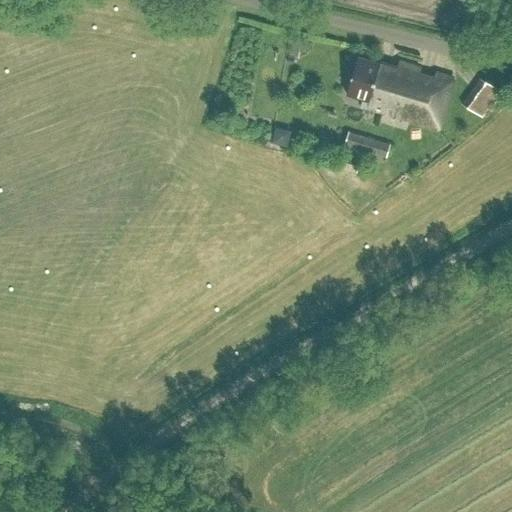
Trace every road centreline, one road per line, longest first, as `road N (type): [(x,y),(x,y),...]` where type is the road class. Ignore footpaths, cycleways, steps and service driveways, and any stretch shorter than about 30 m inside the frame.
road 1 (unclassified): [(66,511),(145,445),(511,225)]
road 2 (unclassified): [(511,63),(240,0)]
road 3 (track): [(0,401),(79,415),(135,453)]
